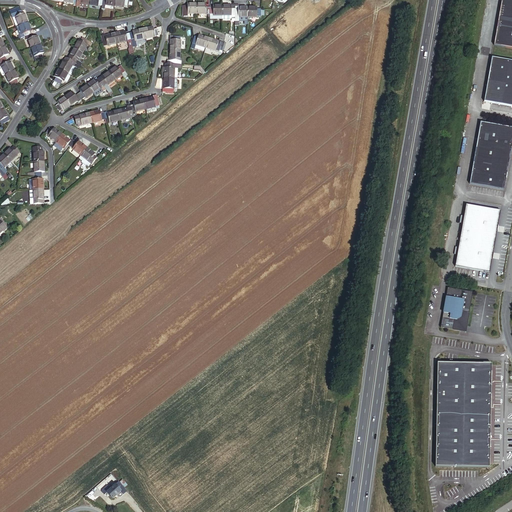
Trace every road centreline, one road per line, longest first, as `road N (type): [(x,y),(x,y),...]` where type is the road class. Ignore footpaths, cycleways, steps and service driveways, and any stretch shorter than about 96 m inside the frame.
road 1 (primary): [(433,0),(352,511)]
road 2 (primary): [(362,511),(442,0)]
road 3 (residential): [(166,22),(147,91),(55,118)]
